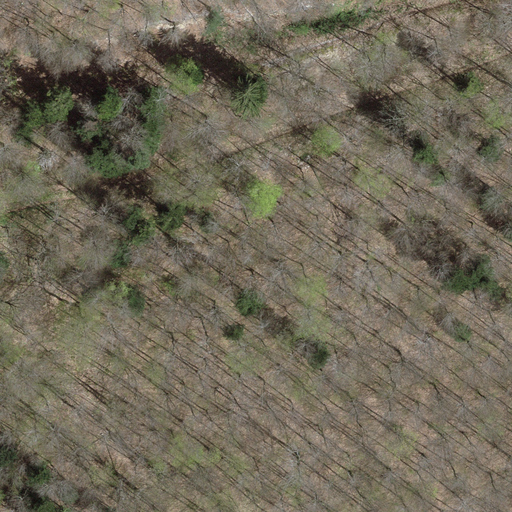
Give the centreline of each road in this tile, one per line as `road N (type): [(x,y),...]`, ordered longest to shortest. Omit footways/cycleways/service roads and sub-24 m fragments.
road 1 (track): [(0,211),(149,181),(511,48)]
road 2 (track): [(0,91),(459,0)]
